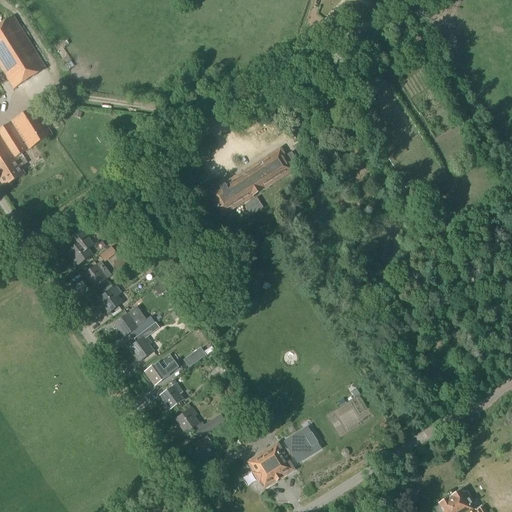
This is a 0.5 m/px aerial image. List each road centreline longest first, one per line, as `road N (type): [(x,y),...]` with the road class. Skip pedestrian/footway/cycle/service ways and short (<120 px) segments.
road 1 (unclassified): [(28,240),(405,0)]
road 2 (unclassified): [(190,511),(28,240)]
road 3 (track): [(213,121),(69,99),(3,0)]
road 4 (unclassified): [(297,511),(511,377)]
